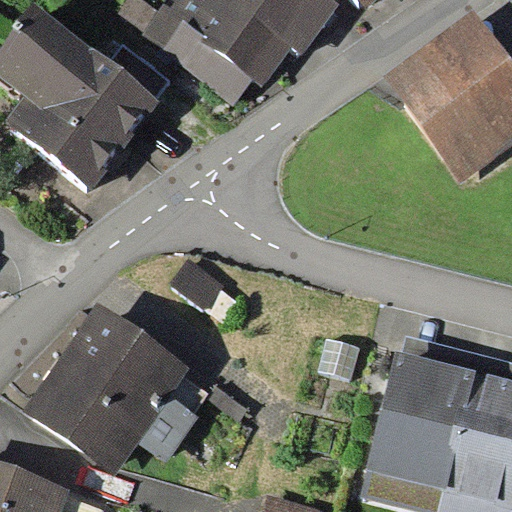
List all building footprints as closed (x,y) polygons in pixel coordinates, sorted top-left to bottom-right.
[(336,19),(310,0),(168,0),(136,44),(241,121),(288,56),(301,66),(336,19)] [(342,0),(363,21),(384,0),(342,0)] [(511,82),(473,27),(384,88),(456,193),(511,153),(511,82)] [(104,80),(32,29),(0,73),(0,101),(47,135),(27,163),(91,209),(156,118),(104,80)] [(122,55),(104,80),(156,118),(175,93),(122,55)] [(189,264),(173,286),(205,311),(222,289),(189,264)] [(189,368),(94,302),(21,407),(116,472),(134,447),(162,466),(197,417),(168,397),(189,368)] [(511,511),(511,371),(402,343),(362,497),(419,511),(511,511)] [(51,511),(58,494),(0,475),(0,511),(51,511)]
